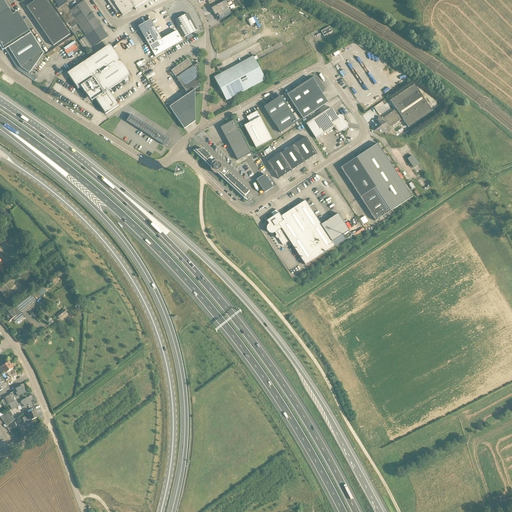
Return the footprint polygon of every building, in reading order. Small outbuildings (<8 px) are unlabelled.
[(12,14),(3,0),(0,0),(0,47),(2,50),(8,47),(20,67),(29,73),(43,53),(17,11),(12,14)] [(46,0),(36,0),(26,7),(33,17),(40,27),(46,36),(53,46),(70,35),(63,25),(57,15),(50,5),(46,0)] [(56,3),(53,5),(59,14),(62,12),(64,15),(61,17),(66,24),(69,22),(71,26),(72,26),(76,23),(76,22),(86,36),(84,37),(79,41),(86,52),(92,48),(92,49),(108,37),(101,26),(84,1),(70,11),(65,4),(67,3),(65,0),(57,0),(55,2),(56,3)] [(106,0),(116,14),(120,12),(122,16),(134,8),(136,10),(150,0),(106,0)] [(227,0),(212,9),(215,15),(218,21),(223,18),(230,14),(229,11),(230,10),(231,10),(229,7),(234,5),(238,2),(237,0),(236,0),(232,2),(230,0),(227,0)] [(188,14),(175,21),(184,38),(197,31),(188,14)] [(149,47),(162,40),(150,20),(138,27),(149,47)] [(324,37),(332,32),(330,27),(321,32),(324,37)] [(69,57),(80,50),(74,42),(64,49),(69,57)] [(90,58),(67,73),(78,89),(81,87),(82,88),(86,94),(87,94),(94,99),(95,99),(106,114),(118,106),(108,91),(109,90),(124,80),(127,78),(128,77),(107,47),(90,58)] [(226,101),(263,81),(265,80),(253,57),(214,78),(219,88),(218,92),(221,93),(221,94),(221,93),(222,93),(226,101)] [(171,71),(188,95),(191,92),(199,87),(198,63),(193,67),(192,65),(188,59),(171,71)] [(153,71),(145,74),(147,79),(155,75),(153,71)] [(310,80),(287,95),(303,119),(328,103),(322,94),(324,93),(325,89),(318,78),(314,77),(309,80),(310,80)] [(408,127),(432,111),(414,84),(390,101),(396,109),(383,118),(378,117),(377,121),(376,120),(374,131),(385,133),(385,132),(389,133),(390,127),(402,119),(408,127)] [(185,96),(169,107),(172,112),(173,112),(173,113),(184,129),(185,129),(194,122),(195,122),(195,98),(195,90),(191,93),(188,95),(185,96)] [(281,96),(264,107),(281,133),(298,122),(281,96)] [(337,117),(331,108),(306,124),(316,139),(334,128),(336,131),(340,132),(348,127),(348,123),(344,116),(339,115),(337,117)] [(256,148),(272,140),(257,111),(249,115),(250,116),(247,117),(248,119),(247,119),(249,123),(244,126),(256,148)] [(164,136),(131,115),(127,121),(126,121),(166,147),(171,140),(169,139),(168,139),(164,136)] [(237,160),(242,158),(251,153),(233,120),(226,124),(228,126),(224,128),(230,139),(227,141),(237,160)] [(293,145),(304,163),(317,154),(306,137),(293,145)] [(353,160),(372,190),(387,213),(412,197),(377,144),(353,160)] [(291,171),(304,163),(293,145),(280,154),(291,171)] [(193,151),(194,152),(210,167),(210,168),(210,169),(210,170),(211,171),(211,172),(212,172),(213,173),(214,173),(215,174),(216,174),(217,174),(243,198),(244,198),(245,197),(244,196),(249,191),(248,191),(248,192),(246,189),(245,189),(243,187),(243,186),(243,187),(241,184),(240,184),(238,182),(238,181),(238,182),(235,180),(236,179),(235,179),(233,177),(233,176),(232,177),(230,175),(230,174),(227,172),(228,172),(227,172),(225,170),(225,169),(224,169),(223,168),(223,167),(223,166),(222,165),(222,164),(221,163),(221,162),(220,162),(219,162),(219,161),(218,161),(217,161),(216,161),(215,161),(214,159),(211,157),(211,156),(211,157),(209,155),(209,154),(208,154),(206,152),(206,151),(206,152),(203,150),(204,149),(203,149),(196,151),(195,150),(196,151),(194,152),(193,151)] [(278,179),(291,171),(280,154),(267,162),(278,179)] [(409,158),(407,159),(410,163),(411,165),(413,168),(413,169),(419,165),(413,155),(409,158)] [(353,160),(340,168),(360,198),(372,190),(353,160)] [(265,175),(256,180),(264,193),(273,187),(265,175)] [(375,221),(387,213),(372,190),(360,198),(375,221)] [(266,228),(266,229),(266,230),(267,231),(267,232),(268,232),(268,233),(269,233),(270,234),(271,234),(272,234),(273,234),(274,234),(274,233),(276,236),(275,237),(276,237),(276,238),(277,238),(277,239),(278,238),(283,246),(289,241),(305,266),(335,246),(332,242),(350,232),(338,215),(321,225),(305,201),(288,212),(286,214),(287,215),(285,217),(282,219),(276,210),(271,213),(274,218),(271,220),(270,219),(267,221),(269,225),(266,227),(266,228)] [(363,230),(354,236),(355,238),(365,232),(363,230)] [(16,322),(23,316),(21,313),(36,301),(33,297),(34,296),(32,294),(5,316),(9,322),(13,319),(16,322)] [(57,315),(59,319),(60,319),(67,313),(64,309),(57,315)] [(13,368),(9,363),(5,365),(4,364),(0,367),(0,376),(0,377),(3,382),(10,378),(6,373),(13,368)] [(4,398),(8,405),(9,405),(20,399),(19,396),(26,393),(21,385),(22,385),(18,386),(18,387),(19,387),(19,388),(16,389),(16,390),(15,391),(10,393),(10,394),(11,395),(4,398)] [(9,405),(11,409),(11,408),(12,409),(12,410),(17,407),(20,406),(22,409),(28,406),(29,408),(32,406),(28,398),(21,402),(20,399),(9,405)] [(28,417),(24,419),(24,417),(15,421),(15,423),(17,426),(21,425),(25,423),(26,425),(33,422),(32,420),(38,417),(35,411),(27,414),(28,417)] [(0,417),(7,426),(11,423),(4,414),(4,415),(0,417)]
